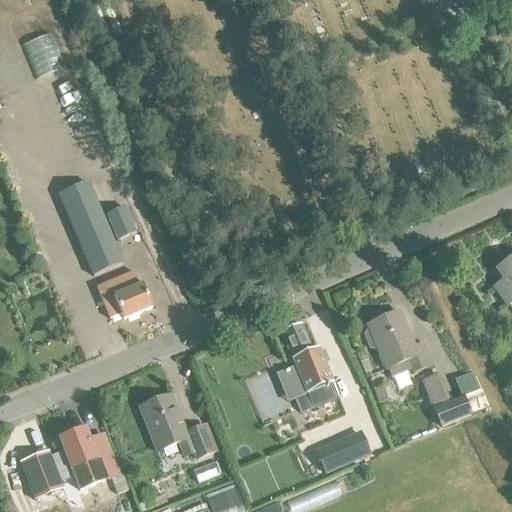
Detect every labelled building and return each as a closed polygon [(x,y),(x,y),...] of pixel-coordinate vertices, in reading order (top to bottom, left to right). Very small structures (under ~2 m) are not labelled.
[(123,266),(99,210),(88,185),(59,198),(93,278),(123,266)] [(108,217),(118,243),(136,236),(125,210),(108,217)] [(511,259),(495,272),(503,283),(493,289),(505,308),(511,303),(511,259)] [(121,317),(123,322),(152,310),(142,287),(139,288),(134,276),(133,275),(97,290),(110,322),(121,317)] [(377,350),(386,372),(407,362),(412,374),(429,367),(421,347),(412,351),(397,316),(367,328),(369,332),(365,333),(363,337),(368,350),(373,351),(377,350)] [(281,335),(312,410),(338,400),(318,352),(312,354),(301,327),(281,335)] [(471,375),(455,382),(462,398),(470,417),(488,409),(480,391),(479,392),(471,375)] [(421,383),(433,411),(441,430),(470,417),(462,398),(462,399),(450,404),(439,376),(421,383)] [(380,390),(372,393),(377,407),(385,404),(380,390)] [(140,412),(157,454),(178,446),(183,460),(193,456),(195,463),(215,455),(205,429),(185,437),(171,400),(140,412)] [(48,454),(21,465),(35,502),(63,491),(60,485),(74,480),(79,493),(89,490),(103,484),(110,481),(120,478),(104,436),(88,442),(84,433),(84,432),(59,442),(59,443),(64,454),(50,459),(48,454)] [(359,436),(316,455),(326,475),(368,456),(359,436)] [(120,478),(110,481),(117,497),(127,493),(121,477),(120,478)] [(205,498),(210,511),(246,511),(236,487),(205,498)] [(138,506),(139,511),(146,511),(167,505),(164,497),(154,501),(153,499),(144,502),(142,505),(138,506)] [(281,511),(282,511),(278,503),(257,511),(281,511)]
